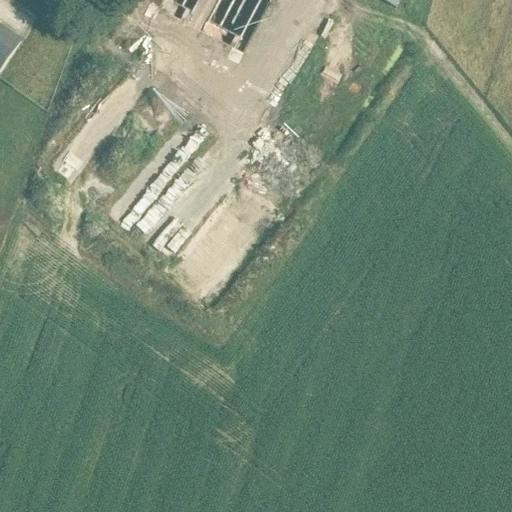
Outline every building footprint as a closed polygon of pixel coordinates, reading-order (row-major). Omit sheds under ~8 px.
[(327,3),(319,16),(350,36),(366,9),(352,0),(324,0),(324,1),(327,3)] [(420,4),(416,12),(427,18),(431,10),(420,4)] [(415,12),(411,20),(422,27),(426,18),(415,12)] [(316,14),(299,42),(333,64),(350,36),(319,16),(316,14)] [(120,17),(100,40),(132,69),(153,46),(120,17)] [(0,74),(22,43),(0,27),(0,74)] [(350,116),(343,122),(352,132),(359,125),(350,116)] [(115,197),(127,203),(122,212),(121,213),(112,203),(105,214),(107,216),(121,224),(127,214),(150,227),(147,223),(149,219),(141,211),(145,207),(147,203),(161,189),(159,187),(157,191),(148,183),(150,179),(138,172),(136,177),(115,197)] [(239,199),(251,207),(249,210),(272,224),(289,197),(254,175),(239,199)]
